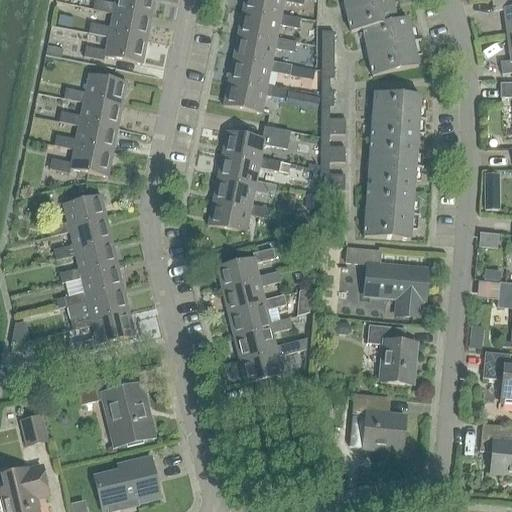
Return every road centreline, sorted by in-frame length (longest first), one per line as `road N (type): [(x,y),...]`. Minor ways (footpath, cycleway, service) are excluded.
road 1 (residential): [(335,511),(440,486),(469,172),(466,56),(449,0)]
road 2 (residential): [(213,511),(148,212),(188,0)]
